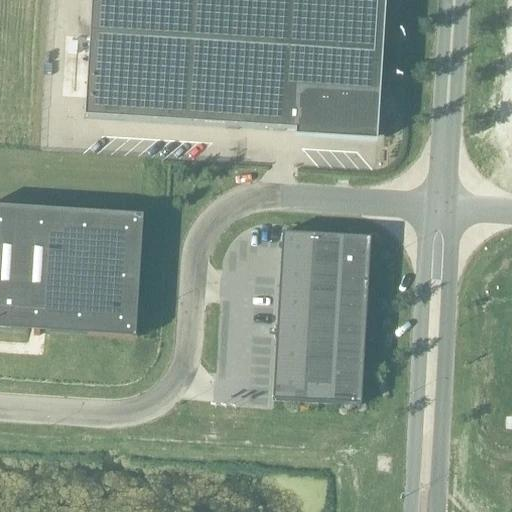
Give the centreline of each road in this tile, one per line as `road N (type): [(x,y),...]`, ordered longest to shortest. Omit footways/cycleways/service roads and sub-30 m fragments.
road 1 (unclassified): [(439,208),(241,199),(199,239),(188,351),(170,393),(126,417),(0,412)]
road 2 (unclassified): [(438,243),(423,280),(411,511)]
road 3 (unclassified): [(433,511),(448,288),(438,243)]
road 4 (unclassified): [(453,0),(439,208)]
